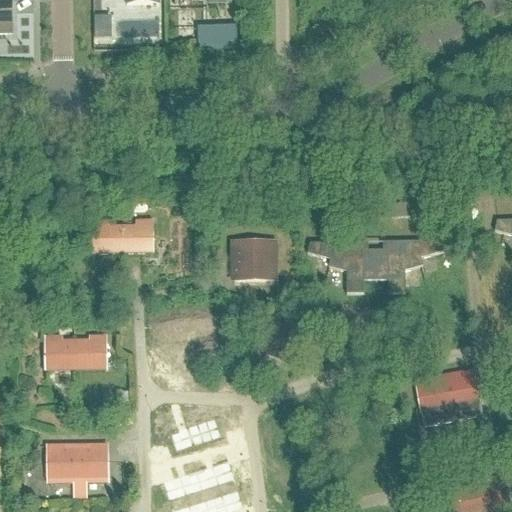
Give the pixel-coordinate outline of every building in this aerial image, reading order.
[(126,0),(127,8),(159,8),(158,0),(126,0)] [(0,3),(0,37),(12,37),(12,3),(0,3)] [(213,31),(214,52),(238,51),(237,30),(213,31)] [(136,43),(136,56),(149,56),(149,43),(136,43)] [(175,220),(191,219),(191,205),(174,205),(175,220)] [(511,223),(497,223),(495,234),(511,238),(511,223)] [(93,259),(123,259),(123,230),(93,230),(93,259)] [(123,230),(123,259),(152,259),(152,230),(123,230)] [(408,255),(413,272),(424,269),(421,261),(444,255),(441,244),(384,245),(384,256),(408,255)] [(329,271),(339,273),(344,256),(368,256),(368,245),(310,246),(308,257),(331,262),(329,271)] [(344,256),(339,273),(347,275),(347,297),(364,296),(364,284),(376,284),(376,245),(368,245),(368,256),(344,256)] [(376,245),(376,284),(388,284),(388,296),(406,296),(405,274),(413,272),(408,255),(384,256),(384,245),(376,245)] [(232,246),(232,284),(277,283),(277,246),(232,246)] [(221,267),(221,253),(209,253),(209,267),(221,267)] [(277,324),(263,352),(295,368),(309,341),(277,324)] [(316,338),(330,344),(335,333),(321,326),(316,338)] [(47,375),(76,375),(76,346),(46,346),(47,375)] [(76,346),(76,375),(106,374),(105,346),(76,346)] [(415,384),(416,390),(422,418),(424,430),(482,420),(480,408),(481,408),(476,379),(475,373),(415,384)] [(128,395),(120,395),(120,407),(128,407),(128,395)] [(177,453),(220,439),(215,423),(172,437),(177,453)] [(73,502),(78,502),(77,448),(45,448),(46,488),(73,488),(73,502)] [(77,448),(78,502),(86,502),(86,487),(109,487),(109,466),(108,448),(77,448)] [(196,475),(201,490),(233,480),(228,464),(196,475)] [(164,486),(169,501),(201,490),(196,475),(164,486)] [(449,511),(510,511),(511,511),(505,484),(446,497),(449,511)] [(205,502),(208,511),(224,511),(242,506),(237,491),(205,502)] [(173,511),(208,511),(205,502),(173,511)]
